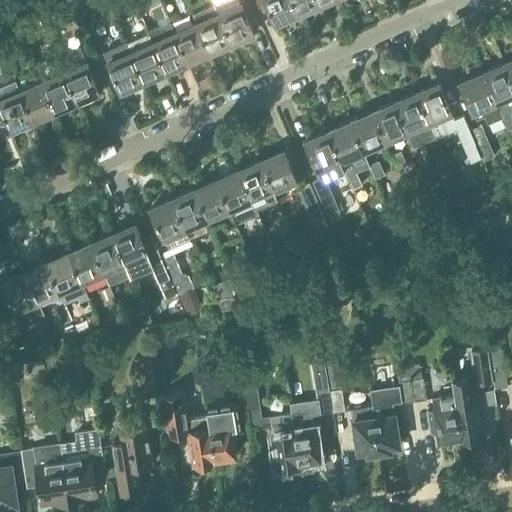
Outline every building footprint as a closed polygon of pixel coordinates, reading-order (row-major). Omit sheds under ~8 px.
[(20,15),(37,7),(33,0),(30,0),(16,7),(20,15)] [(56,0),(63,15),(76,9),(72,0),(56,0)] [(72,0),(76,9),(91,3),(90,0),(72,0)] [(176,0),(181,11),(191,7),(187,0),(176,0)] [(232,42),(255,31),(241,0),(214,0),(216,4),(232,42)] [(293,0),(256,0),(262,11),(270,7),(277,22),(278,22),(278,21),(299,12),(293,0)] [(319,0),(293,0),(299,12),(321,3),(319,0)] [(153,7),(159,21),(169,17),(162,3),(153,7)] [(216,4),(193,13),(197,22),(210,51),(232,42),(216,4)] [(150,33),(149,33),(153,41),(166,70),(187,61),(175,32),(171,21),(149,31),(150,33)] [(187,61),(210,51),(197,22),(175,32),(187,61)] [(149,33),(128,42),(131,51),(144,80),(166,70),(153,41),(149,33)] [(127,42),(105,51),(122,90),(144,80),(131,51),(128,42),(127,42)] [(100,90),(81,46),(59,56),(65,70),(76,97),(77,100),(100,90)] [(26,69),(36,65),(36,64),(30,52),(20,56),(26,69)] [(36,65),(43,80),(50,97),(55,110),(77,100),(76,97),(65,70),(59,56),(57,56),(57,55),(49,58),(36,64),(36,65)] [(488,69),(483,71),(490,87),(496,100),(503,117),(511,112),(511,76),(506,62),(488,69)] [(489,123),(503,117),(496,100),(490,87),(483,71),(461,81),(467,97),(477,118),(485,115),(489,123)] [(0,86),(0,101),(11,128),(33,119),(24,97),(21,89),(17,80),(0,86)] [(33,119),(55,110),(50,97),(43,80),(21,89),(24,97),(33,119)] [(436,137),(447,132),(441,116),(452,111),(440,81),(416,92),(429,121),(436,137)] [(417,126),(429,121),(416,92),(395,101),(407,131),(414,147),(415,146),(422,162),(431,158),(417,126)] [(0,101),(0,133),(11,128),(0,101)] [(385,140),(407,131),(395,101),(372,111),(385,140)] [(363,150),(385,140),(372,111),(350,120),(363,150)] [(511,112),(503,117),(509,130),(511,128),(511,112)] [(351,155),(363,150),(350,120),(328,130),(341,159),(342,159),(346,169),(362,206),(371,202),(351,155)] [(472,129),(485,160),(496,156),(482,124),(472,129)] [(341,159),(328,130),(306,139),(322,176),(323,179),(326,178),(346,169),(342,159),(341,159)] [(300,185),(297,179),(285,149),(262,159),(274,188),(278,196),(298,188),(315,226),(326,221),(309,182),(300,185)] [(392,155),(398,169),(408,164),(402,150),(392,155)] [(256,206),(278,196),(274,188),(262,159),(240,168),(252,198),(256,206)] [(376,178),(386,174),(379,160),(370,164),(376,178)] [(221,176),(218,178),(230,207),(231,207),(242,202),(246,210),(256,206),(252,198),(240,168),(221,176)] [(330,218),(340,214),(338,210),(340,209),(326,178),(323,179),(322,176),(313,180),(328,214),(330,218)] [(211,180),(196,187),(208,216),(212,225),(224,220),(227,227),(237,223),(231,207),(230,207),(218,178),(211,180)] [(506,207),(511,205),(511,189),(508,180),(496,185),(506,207)] [(486,190),(495,212),(506,207),(496,185),(486,190)] [(196,187),(173,196),(191,237),(192,239),(213,230),(211,226),(212,225),(208,216),(196,187)] [(484,217),(495,212),(486,190),(474,195),(484,217)] [(484,217),(474,195),(463,200),(463,199),(441,209),(450,231),(473,222),(484,217)] [(173,196),(151,206),(169,248),(192,239),(191,237),(173,196)] [(127,261),(133,274),(154,265),(161,282),(171,278),(161,255),(152,232),(142,236),(136,222),(115,231),(127,261)] [(455,242),(477,233),(473,222),(450,231),(455,242)] [(97,239),(91,241),(104,271),(110,284),(132,275),(126,261),(127,261),(115,231),(97,239)] [(459,253),(482,244),(477,233),(455,242),(459,253)] [(91,241),(69,251),(82,280),(104,271),(91,241)] [(501,269),(511,267),(511,257),(510,243),(497,245),(501,269)] [(448,244),(432,251),(442,276),(458,270),(448,244)] [(501,269),(497,245),(483,247),(482,244),(459,253),(468,274),(501,269)] [(69,251),(47,260),(60,290),(70,285),(78,303),(89,298),(82,280),(69,251)] [(38,299),(39,299),(60,290),(47,260),(25,270),(38,299)] [(38,299),(25,270),(2,279),(15,309),(27,304),(35,321),(46,316),(39,299),(38,299)] [(249,278),(237,284),(247,306),(259,301),(249,278)] [(313,281),(305,284),(311,299),(319,295),(313,281)] [(101,289),(107,304),(108,303),(110,310),(118,306),(116,300),(110,285),(101,289)] [(202,307),(194,287),(180,293),(188,313),(202,307)] [(223,310),(241,307),(236,295),(217,298),(223,310)] [(142,323),(153,322),(143,302),(134,306),(142,323)] [(71,320),(73,319),(66,305),(57,309),(63,323),(64,323),(71,320)] [(93,331),(103,327),(96,312),(87,317),(93,331)] [(233,316),(220,318),(221,330),(235,328),(233,316)] [(18,317),(5,319),(7,329),(8,329),(10,344),(9,344),(9,347),(23,345),(18,317)] [(71,320),(64,323),(66,329),(73,325),(71,320)] [(7,329),(0,330),(0,345),(9,344),(10,344),(8,329),(7,329)] [(323,349),(330,387),(344,384),(337,346),(323,349)] [(489,348),(473,350),(476,373),(474,377),(473,377),(474,384),(494,381),(489,349),(489,348)] [(502,348),(489,349),(494,381),(495,388),(507,386),(502,348)] [(51,368),(68,369),(70,351),(53,349),(51,368)] [(10,358),(13,374),(44,370),(42,351),(21,354),(21,356),(10,358)] [(156,388),(151,355),(136,357),(141,391),(156,388)] [(329,383),(323,358),(310,362),(316,387),(329,383)] [(414,400),(426,398),(423,377),(420,362),(409,364),(414,400)] [(402,402),(414,400),(409,364),(397,366),(400,381),(402,402)] [(455,394),(462,439),(482,436),(477,402),(474,384),(473,377),(453,380),(455,394)] [(246,389),(249,410),(260,408),(257,387),(246,389)] [(330,390),(333,411),(344,409),(341,388),(330,390)] [(321,413),(333,411),(330,390),(318,392),(319,398),(321,412),(321,413)] [(183,393),(162,396),(168,435),(190,432),(195,464),(216,461),(216,458),(211,427),(209,427),(207,414),(187,418),(183,393)] [(461,439),(462,439),(455,394),(434,397),(436,408),(428,409),(431,430),(439,429),(440,439),(461,436),(461,439)] [(319,398),(290,402),(291,412),(294,430),(299,461),(303,461),(306,463),(313,462),(315,459),(319,458),(315,427),(313,413),(321,412),(319,398)] [(236,455),(232,433),(243,432),(239,399),(206,404),(207,414),(209,427),(211,427),(216,458),(236,455)] [(395,413),(393,402),(373,405),(374,416),(380,452),(391,450),(391,446),(400,445),(399,436),(407,435),(404,413),(396,414),(396,413),(395,413)] [(380,452),(374,416),(373,405),(353,408),(354,419),(358,451),(368,449),(368,453),(380,452)] [(299,461),(294,430),(291,412),(271,415),(274,433),(273,433),(279,467),(300,464),(299,461)] [(153,463),(147,427),(145,415),(145,414),(118,418),(121,431),(121,435),(122,441),(119,441),(113,442),(115,453),(117,466),(106,467),(107,476),(118,475),(121,492),(139,490),(141,489),(138,476),(137,466),(153,463)] [(60,442),(63,459),(69,500),(97,496),(95,480),(93,470),(105,468),(104,460),(100,436),(99,428),(76,431),(77,440),(60,442)] [(21,449),(21,450),(23,461),(25,473),(26,481),(33,479),(38,479),(42,505),(69,500),(63,459),(60,442),(44,445),(21,449)] [(0,461),(0,465),(0,464),(0,511),(2,511),(2,505),(17,502),(16,491),(13,474),(24,473),(25,473),(23,461),(21,450),(0,452),(0,461)]
